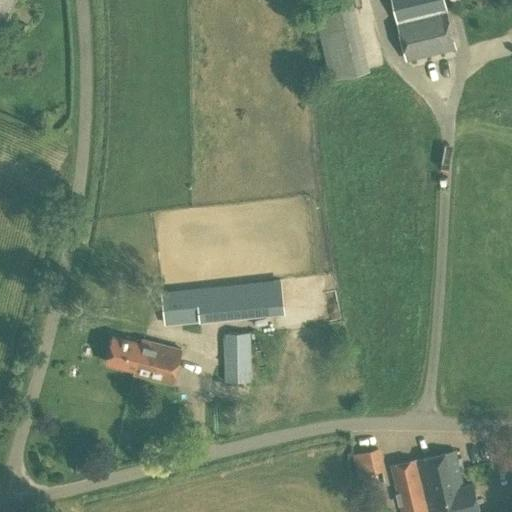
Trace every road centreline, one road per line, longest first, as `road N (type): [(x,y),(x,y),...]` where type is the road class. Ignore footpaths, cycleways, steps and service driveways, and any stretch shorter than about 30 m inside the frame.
road 1 (unclassified): [(4,488),(40,497),(326,426),(511,422)]
road 2 (unclassified): [(4,488),(32,405),(81,174),(82,0)]
